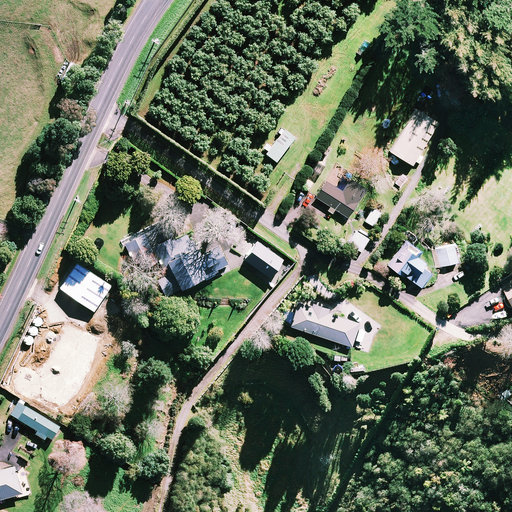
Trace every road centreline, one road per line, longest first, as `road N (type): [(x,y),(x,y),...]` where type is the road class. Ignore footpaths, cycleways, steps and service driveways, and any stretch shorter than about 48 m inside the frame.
road 1 (residential): [(391,290),(311,252),(101,105)]
road 2 (secondary): [(101,105),(0,322)]
